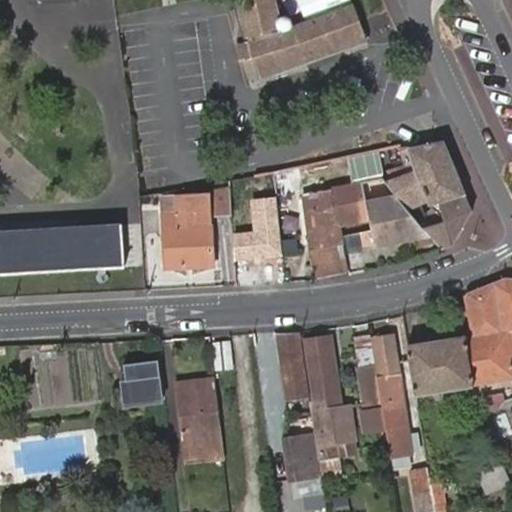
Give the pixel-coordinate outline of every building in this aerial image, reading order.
[(368,39),(356,6),(291,28),(292,28),(293,26),(293,23),(292,22),(292,20),(290,18),(289,17),(287,16),(284,16),(282,17),(281,17),(280,18),(279,19),(274,0),(240,0),(251,43),(238,46),(241,58),(254,55),(260,77),(368,39)] [(431,204),(466,195),(445,142),(408,149),(415,165),(387,174),(390,180),(387,182),(395,194),(410,210),(430,201),(431,204)] [(271,176),(274,195),(288,192),(286,183),(292,181),(290,171),(271,176)] [(228,214),(234,266),(260,263),(249,177),(224,182),(225,188),(228,214)] [(364,200),(361,184),(300,194),(310,249),(340,242),(336,229),(368,224),(364,200)] [(228,214),(225,188),(209,189),(208,191),(162,194),(165,265),(182,264),(182,267),(211,266),(209,216),(228,214)] [(395,194),(364,200),(368,224),(369,232),(371,247),(432,236),(421,223),(410,210),(395,194)] [(436,210),(421,223),(432,236),(444,251),(454,247),(472,211),(466,195),(431,204),(436,210)] [(0,274),(125,267),(123,223),(0,230),(0,274)] [(371,247),(369,232),(357,235),(361,250),(371,247)] [(311,283),(347,275),(340,242),(310,249),(304,251),(311,283)] [(474,386),(511,380),(511,281),(506,281),(467,296),(474,336),(465,337),(474,386)] [(313,400),(322,458),(319,458),(322,476),(323,480),(344,477),(339,444),(356,440),(351,404),(339,406),(337,397),(340,396),(330,334),(305,338),(315,400),(313,400)] [(387,431),(391,458),(412,454),(402,401),(397,402),(392,375),(399,373),(393,336),(375,340),(380,377),(378,377),(387,431)] [(279,337),(287,389),(299,388),(301,393),(307,391),(301,353),(298,352),(295,337),(279,337)] [(416,396),(474,386),(465,337),(408,346),(416,396)] [(371,338),(356,340),(359,369),(376,366),(371,338)] [(215,345),(218,369),(233,367),(229,343),(215,345)] [(159,360),(124,365),(125,371),(129,403),(143,401),(163,398),(159,360)] [(387,431),(378,377),(376,366),(359,369),(366,411),(362,412),(367,435),(387,431)] [(125,371),(120,372),(122,387),(112,388),(115,417),(145,413),(143,401),(129,403),(125,371)] [(176,384),(184,450),(187,464),(209,462),(209,465),(222,463),(220,448),(223,447),(215,380),(176,384)] [(315,436),(285,441),(292,481),(322,476),(319,458),(315,436)] [(435,511),(431,487),(429,470),(413,474),(411,475),(416,511),(435,511)] [(449,511),(443,485),(431,487),(435,511),(449,511)] [(332,511),(346,511),(345,496),(331,497),(332,511)]
